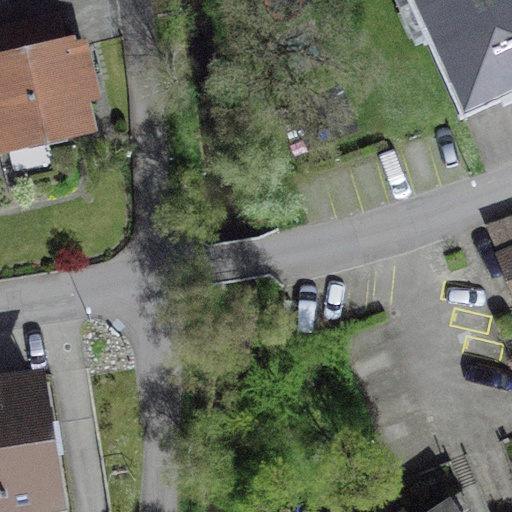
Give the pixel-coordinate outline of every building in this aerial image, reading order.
[(511,103),(511,0),(395,0),(455,130),(511,103)] [(63,6),(0,18),(0,57),(71,43),(63,6)] [(67,46),(0,62),(0,115),(7,143),(85,124),(78,95),(95,91),(83,45),(68,48),(67,46)] [(511,269),(511,216),(493,225),(511,269)] [(29,377),(0,381),(0,511),(50,503),(29,377)]
